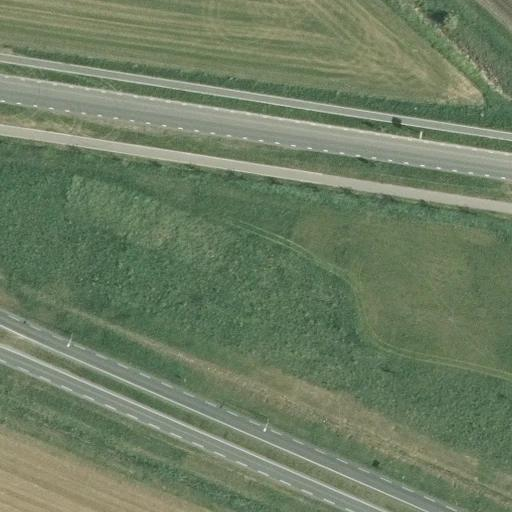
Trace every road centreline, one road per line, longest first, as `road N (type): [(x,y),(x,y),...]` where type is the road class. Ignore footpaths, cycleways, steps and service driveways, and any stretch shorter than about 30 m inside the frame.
road 1 (unclassified): [(511,169),(0,87)]
road 2 (primary): [(441,511),(0,318)]
road 3 (primary): [(0,357),(368,511)]
